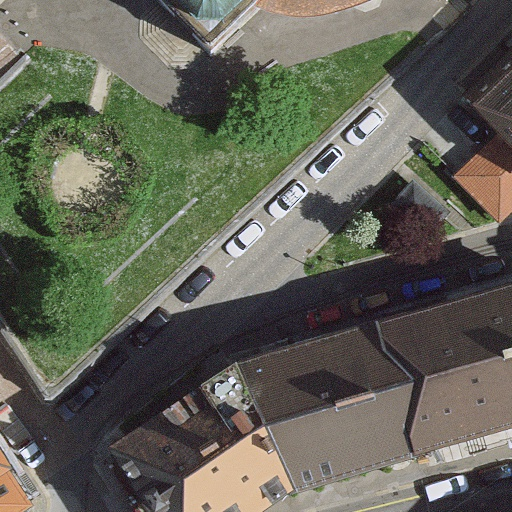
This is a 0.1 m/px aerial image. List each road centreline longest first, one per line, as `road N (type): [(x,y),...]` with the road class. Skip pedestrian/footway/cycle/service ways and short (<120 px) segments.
road 1 (unclassified): [(511,4),(181,336)]
road 2 (unclassified): [(511,252),(181,336)]
road 3 (unclassified): [(181,336),(78,437),(64,511)]
road 4 (residential): [(0,405),(64,511)]
